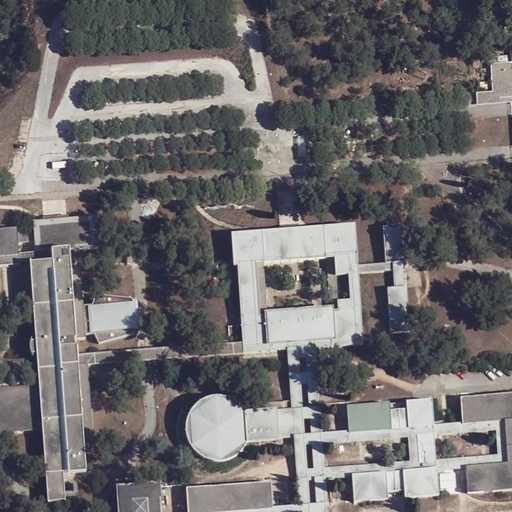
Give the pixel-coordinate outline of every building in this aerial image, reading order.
[(510,61),(488,62),(488,71),(492,70),(494,98),(500,98),(501,104),(511,104),(510,91),(511,91),(511,68),(510,69),(510,61)] [(511,108),(511,105),(511,104),(501,104),(500,98),(494,98),(477,99),(478,112),(511,109),(511,108)] [(0,262),(19,261),(19,249),(35,248),(36,261),(47,260),(54,260),(71,480),(84,479),(82,461),(94,460),(87,371),(76,372),(75,368),(75,363),(74,356),(74,346),(85,346),(85,341),(94,341),(99,350),(135,340),(134,332),(138,332),(136,314),(132,314),(132,306),(95,302),(92,312),(83,313),(80,275),(68,276),(67,269),(66,257),(97,255),(95,223),(56,226),(32,228),(33,233),(0,235),(0,262)] [(384,234),(386,270),(354,272),(351,236),(294,239),(235,243),(242,350),(243,355),(243,360),(287,356),(293,356),(311,354),(316,354),(359,351),(354,281),(393,278),(395,296),(387,296),(391,340),(410,338),(407,294),(405,294),(404,269),(405,269),(403,233),(384,234)] [(19,261),(0,262),(0,272),(20,271),(20,268),(36,266),(37,270),(48,269),(47,262),(47,260),(36,261),(35,248),(19,249),(19,261)] [(54,260),(47,260),(47,262),(48,269),(37,270),(30,269),(36,342),(36,347),(30,348),(29,348),(29,349),(28,349),(28,350),(27,350),(27,351),(26,352),(26,353),(26,354),(26,355),(26,356),(26,357),(27,357),(27,358),(28,358),(28,359),(29,359),(29,360),(30,360),(31,361),(38,360),(48,359),(49,369),(53,420),(43,421),(51,509),(66,508),(64,480),(71,480),(54,260)] [(75,368),(76,372),(87,371),(243,360),(243,355),(242,350),(75,363),(75,368)] [(293,356),(287,356),(300,365),(306,364),(316,354),(311,354),(293,356)] [(322,441),(316,354),(306,364),(312,443),(322,441)] [(287,356),(292,415),(294,444),(305,443),(300,365),(287,356)] [(48,359),(38,360),(39,366),(39,370),(40,378),(43,421),(53,420),(49,369),(48,359)] [(0,380),(40,378),(39,370),(39,366),(0,368),(0,380)] [(33,394),(0,397),(0,440),(35,438),(33,394)] [(433,397),(434,418),(441,418),(440,397),(433,397)] [(511,400),(460,404),(462,430),(462,431),(504,428),(507,469),(466,473),(466,474),(468,500),(511,496),(511,400)] [(274,415),(245,417),(242,413),(235,408),(228,405),(223,403),(214,403),(206,405),(202,406),(196,410),(192,416),(190,419),(187,428),(185,437),(186,441),(188,449),(192,456),(194,459),(199,463),(206,465),(211,466),(220,466),(229,463),(234,461),(241,456),(247,449),(262,448),(277,447),(277,445),(275,430),(275,417),(274,415)] [(347,412),(349,439),(434,433),(434,432),(432,406),(347,412)] [(294,444),(292,415),(275,417),(275,430),(277,445),(294,444)] [(496,436),(504,428),(462,431),(462,430),(434,432),(434,433),(349,439),(322,441),(323,451),(409,443),(409,442),(417,441),(434,440),(434,441),(496,436)] [(507,469),(504,428),(496,436),(498,462),(507,469)] [(419,468),(436,467),(434,441),(434,440),(417,441),(419,468)] [(322,441),(312,443),(313,454),(314,475),(315,486),(317,511),(316,511),(327,511),(326,485),(324,475),(323,451),(322,441)] [(419,468),(417,441),(409,442),(409,443),(411,467),(411,469),(419,468)] [(310,511),(311,511),(308,487),(308,476),(306,454),(305,443),(294,444),(298,511),(310,511)] [(507,469),(498,462),(436,467),(419,468),(411,469),(411,467),(324,475),(326,485),(352,483),(352,481),(437,475),(437,476),(466,474),(466,473),(507,469)] [(437,475),(352,481),(352,483),(353,491),(354,508),(388,506),(388,499),(404,498),(405,505),(439,502),(437,476),(437,475)] [(272,511),(271,490),(185,496),(186,511),(272,511)] [(118,498),(119,511),(158,511),(157,495),(118,498)]
